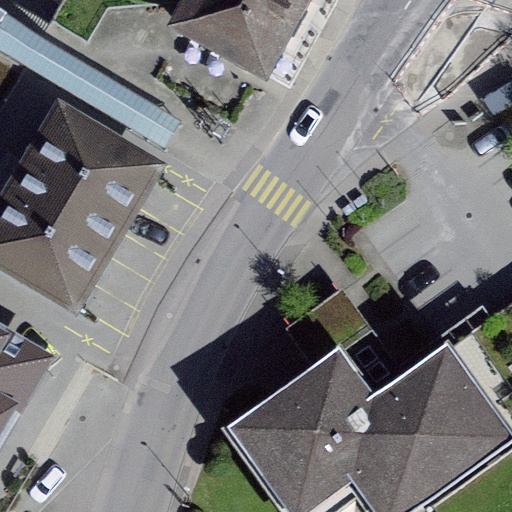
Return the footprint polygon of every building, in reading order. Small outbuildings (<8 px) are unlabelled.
[(0,287),(76,331),(114,355),(154,283),(178,244),(202,210),(280,104),(266,97),(166,42),(189,0),(65,0),(39,45),(0,21),(0,287)] [(266,97),(320,0),(189,0),(166,42),(266,97)] [(286,332),(320,380),(352,356),(387,406),(411,388),(342,292),(286,332)] [(290,511),(414,511),(511,443),(511,316),(496,328),(494,325),(492,327),(493,330),(411,388),(387,406),(352,356),(320,380),(237,438),(290,511)] [(0,467),(56,374),(0,341),(0,467)]
